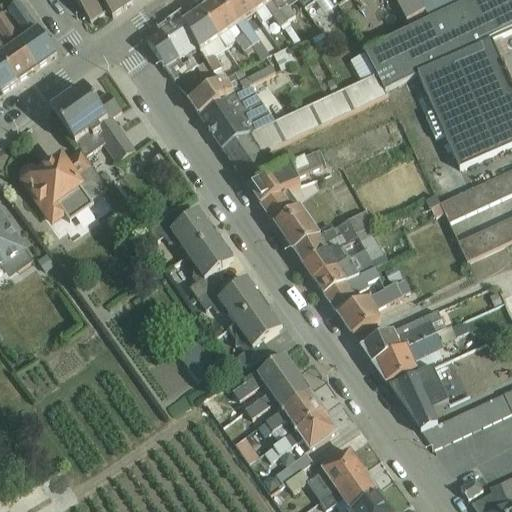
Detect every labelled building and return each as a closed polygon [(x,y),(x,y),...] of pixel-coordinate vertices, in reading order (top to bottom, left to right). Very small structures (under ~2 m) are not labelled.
[(73,0),(87,20),(91,26),(108,14),(113,21),(125,13),(143,0),(73,0)] [(242,37),(254,55),(261,65),(272,59),(246,23),(256,17),(243,0),(223,0),(219,3),(242,37)] [(243,0),(256,17),(264,28),(271,37),(274,35),(267,26),(274,21),(281,31),(283,29),(295,47),(300,45),(301,44),(288,26),(273,4),(269,0),(243,0)] [(269,0),(273,4),(288,26),(296,21),(290,12),(300,5),(296,0),(269,0)] [(296,0),(300,5),(306,13),(323,0),(296,0)] [(377,79),(385,93),(419,78),(460,173),(511,149),(511,90),(492,45),(511,37),(511,0),(478,0),(458,10),(430,23),(363,54),(377,79)] [(426,15),(420,3),(417,0),(394,0),(407,25),(426,15)] [(420,3),(426,15),(430,23),(458,10),(452,0),(426,0),(427,0),(420,3)] [(201,16),(227,52),(237,45),(248,60),(253,56),(254,55),(242,37),(219,3),(201,16)] [(18,46),(37,73),(56,59),(53,54),(19,5),(8,13),(24,35),(19,38),(23,43),(18,46)] [(207,65),(219,86),(228,82),(215,60),(228,53),(227,52),(201,16),(184,28),(199,51),(201,54),(203,57),(207,65)] [(0,59),(0,62),(17,87),(27,80),(37,73),(18,46),(23,43),(19,38),(4,17),(0,19),(0,36),(3,40),(0,41),(0,47),(5,56),(0,59)] [(162,36),(180,64),(199,51),(184,28),(181,23),(162,36)] [(324,35),(313,41),(320,55),(331,49),(324,35)] [(180,64),(162,36),(148,46),(175,85),(192,74),(197,71),(203,81),(182,93),(189,104),(210,92),(219,86),(207,65),(203,57),(194,64),(185,70),(180,64)] [(0,95),(1,97),(2,97),(17,87),(0,62),(0,59),(5,56),(0,47),(0,95)] [(288,52),(274,59),(282,75),(296,68),(288,52)] [(210,92),(189,104),(200,119),(251,91),(276,78),(272,71),(249,83),(243,74),(228,82),(219,86),(210,92)] [(276,126),(222,153),(236,172),(261,158),(262,157),(338,123),(389,101),(385,93),(380,85),(377,79),(341,95),(276,126)] [(251,91),(200,119),(222,153),(276,126),(274,123),(251,91)] [(85,92),(52,115),(86,162),(104,149),(118,169),(136,156),(112,122),(122,116),(108,97),(95,106),(85,92)] [(20,181),(20,183),(20,185),(21,187),(52,231),(66,222),(70,227),(95,209),(91,205),(107,194),(81,157),(69,166),(63,158),(42,173),(39,171),(37,170),(35,169),(32,169),(29,169),(27,170),(25,171),(23,173),(22,175),(21,177),(20,181)] [(261,158),(236,172),(248,190),(273,175),(262,157),(261,158)] [(164,158),(155,164),(163,175),(165,174),(168,176),(174,172),(164,158)] [(273,175),(248,190),(261,209),(290,195),(302,190),(300,187),(297,182),(323,171),(316,158),(273,175)] [(511,174),(440,208),(449,228),(511,198),(511,174)] [(290,195),(261,209),(294,254),(334,232),(331,228),(318,235),(300,209),(290,195)] [(188,260),(218,239),(200,213),(180,228),(173,219),(151,235),(159,246),(165,242),(169,248),(180,250),(188,260)] [(0,214),(0,275),(4,273),(10,283),(35,266),(0,214)] [(334,232),(294,254),(303,268),(329,255),(358,241),(357,238),(363,235),(375,229),(367,215),(334,232)] [(511,245),(511,221),(458,246),(467,266),(511,245)] [(357,238),(358,241),(364,250),(367,256),(355,261),(338,270),(314,283),(324,299),(347,284),(375,271),(388,264),(370,231),(357,238)] [(198,303),(221,288),(214,278),(235,264),(218,239),(188,260),(195,270),(193,282),(197,287),(191,292),(196,300),(190,305),(192,308),(198,303)] [(329,255),(303,268),(314,283),(338,270),(329,255)] [(47,258),(38,264),(46,276),(55,270),(47,258)] [(396,268),(385,275),(391,288),(403,282),(396,268)] [(347,284),(324,299),(335,315),(357,302),(349,293),(355,294),(357,297),(370,291),(368,287),(381,281),(375,271),(347,284)] [(221,288),(198,303),(207,315),(213,311),(217,317),(228,318),(237,332),(267,311),(256,296),(257,295),(249,282),(228,297),(221,288)] [(406,283),(338,319),(352,338),(382,324),(377,315),(412,295),(406,283)] [(267,311),(237,332),(231,336),(237,345),(236,351),(242,352),(245,357),(238,362),(247,373),(271,355),(263,345),(283,332),(274,318),(272,319),(267,311)] [(372,367),(441,336),(448,333),(438,313),(361,351),(372,367)] [(441,336),(372,367),(387,388),(393,385),(394,389),(403,385),(401,381),(418,373),(443,362),(439,354),(443,352),(441,348),(470,336),(466,327),(442,338),(441,336)] [(198,348),(179,360),(198,385),(214,372),(198,348)] [(270,398),(299,378),(286,359),(234,396),(240,406),(264,390),(270,398)] [(394,389),(389,391),(402,410),(421,436),(422,437),(438,429),(431,415),(448,407),(432,371),(403,385),(394,389)] [(299,378),(270,398),(236,421),(242,430),(277,407),(282,415),(311,395),(299,378)] [(511,394),(438,429),(422,437),(433,453),(511,417),(511,394)] [(311,395),(282,415),(259,432),(265,442),(272,437),(274,441),(284,434),(282,431),(289,425),(296,435),(325,415),(311,395)] [(211,400),(204,403),(223,430),(230,425),(211,400)] [(325,415),(296,435),(264,457),(271,467),(302,445),(311,457),(340,436),(325,415)] [(244,442),(235,448),(249,467),(260,460),(246,441),(244,442)] [(321,506),(366,474),(351,453),(321,473),(323,475),(307,487),(320,506),(321,506)] [(295,479),(303,474),(314,466),(307,457),(289,470),(295,479)] [(303,474),(295,479),(285,486),(292,497),(307,487),(306,485),(309,483),(303,474)] [(366,474),(321,506),(325,511),(329,511),(336,508),(338,511),(354,511),(380,494),(366,474)] [(270,480),(263,485),(270,495),(281,488),(277,481),(270,480)] [(511,481),(490,491),(492,496),(472,508),(474,511),(495,511),(511,504),(511,481)] [(476,482),(461,492),(468,503),(483,493),(476,482)] [(9,485),(0,490),(0,496),(6,506),(18,500),(9,485)] [(392,511),(380,494),(354,511),(392,511)]
